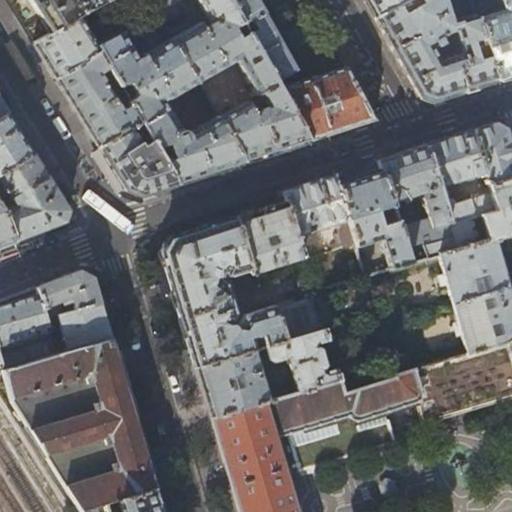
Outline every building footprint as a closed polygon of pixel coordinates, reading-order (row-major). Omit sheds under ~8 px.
[(101,0),(4,0),(12,11),(32,43),(77,18),(104,4),(101,0)] [(154,0),(161,11),(174,5),(182,0),(154,0)] [(226,0),(194,0),(208,24),(203,27),(200,22),(169,40),(195,84),(234,61),(255,97),(259,95),(268,108),(265,111),(261,109),(254,113),(253,116),(246,102),(216,118),(242,162),(275,152),(308,141),(247,36),(237,41),(231,30),(241,25),(226,0)] [(226,0),(241,25),(247,36),(308,141),(341,130),(374,120),(352,80),(344,67),(285,86),(280,78),(293,71),(254,0),(226,0)] [(363,0),(373,17),(397,3),(402,0),(363,0)] [(420,0),(422,3),(403,14),(397,3),(373,17),(397,59),(418,96),(432,101),(483,84),(496,80),(476,17),(471,15),(462,18),(461,21),(459,18),(452,20),(445,0),(420,0)] [(511,0),(497,0),(500,10),(476,17),(496,80),(511,74),(511,0)] [(174,5),(161,11),(154,15),(160,25),(179,14),(174,5)] [(160,26),(160,25),(154,15),(135,26),(140,36),(160,26)] [(83,29),(77,18),(32,43),(43,61),(55,79),(98,54),(94,48),(107,41),(101,33),(90,39),(87,35),(91,33),(87,27),(83,29)] [(94,48),(98,54),(107,68),(113,79),(117,87),(128,85),(134,97),(127,102),(129,106),(139,122),(142,128),(147,136),(176,184),(209,173),(242,162),(216,118),(187,133),(186,132),(185,131),(183,130),(181,130),(180,131),(179,131),(162,103),(195,84),(169,40),(136,59),(120,34),(107,41),(94,48)] [(96,75),(107,68),(98,54),(55,79),(76,113),(97,146),(139,122),(129,106),(119,111),(96,75)] [(122,94),(117,87),(113,79),(107,83),(117,98),(122,94)] [(18,133),(6,113),(0,116),(0,173),(31,153),(18,133)] [(132,134),(142,128),(139,122),(97,146),(111,168),(125,190),(139,196),(157,190),(176,184),(147,136),(141,139),(144,145),(140,147),(132,134)] [(451,136),(424,145),(449,224),(470,218),(480,215),(495,210),(490,194),(489,193),(454,203),(453,200),(450,198),(446,184),(470,177),(471,180),(478,178),(477,174),(483,172),(486,182),(488,183),(511,177),(511,154),(511,150),(504,129),(493,123),(451,136)] [(400,153),(376,161),(379,170),(389,202),(404,197),(405,202),(411,200),(409,196),(423,192),(422,198),(428,218),(397,227),(408,263),(425,257),(422,247),(453,237),(449,224),(424,145),(400,153)] [(49,182),(31,153),(0,173),(0,185),(12,205),(0,210),(13,242),(38,232),(63,222),(67,211),(49,182)] [(379,170),(376,161),(375,161),(363,175),(379,170)] [(356,177),(349,179),(335,184),(353,243),(354,246),(378,239),(387,269),(408,263),(397,227),(389,202),(379,170),(363,175),(356,177)] [(349,179),(334,174),(333,175),(335,184),(349,179)] [(335,184),(333,175),(306,183),(280,191),(284,201),(300,257),(301,260),(317,255),(309,231),(334,223),(342,247),(353,243),(335,184)] [(511,177),(488,183),(492,194),(490,194),(495,210),(480,215),(487,238),(477,240),(470,218),(449,224),(453,237),(422,247),(425,257),(426,258),(437,256),(466,353),(511,339),(511,301),(502,267),(499,255),(503,252),(511,249),(511,177)] [(284,201),(280,191),(278,192),(274,204),(284,201)] [(284,201),(274,204),(239,216),(203,228),(168,239),(161,252),(172,290),(178,312),(195,367),(323,330),(313,297),(275,308),(274,305),(234,317),(222,278),(249,270),(250,272),(300,257),(284,201)] [(0,246),(13,242),(0,210),(0,246)] [(172,290),(161,252),(157,260),(166,291),(172,290)] [(49,281),(34,287),(43,317),(97,303),(93,289),(90,277),(76,271),(49,281)] [(286,277),(291,294),(310,288),(305,271),(286,277)] [(7,297),(0,299),(0,368),(54,353),(43,317),(34,287),(7,297)] [(105,330),(97,303),(43,317),(54,353),(108,339),(105,330)] [(323,330),(195,367),(205,402),(210,418),(272,400),(271,396),(267,397),(262,380),(276,376),(272,363),(287,359),(297,393),(339,380),(335,369),(325,372),(323,367),(324,365),(320,350),(318,349),(317,344),(327,342),(323,330)] [(126,400),(108,339),(54,353),(0,368),(0,371),(9,404),(76,511),(104,503),(152,488),(145,464),(137,438),(126,400)] [(305,511),(286,446),(345,430),(356,434),(415,415),(417,425),(511,397),(511,339),(466,353),(379,376),(380,386),(343,396),(339,380),(297,393),(272,400),(210,418),(237,511),(305,511)] [(159,511),(152,488),(104,503),(106,510),(119,506),(120,511),(159,511)]
